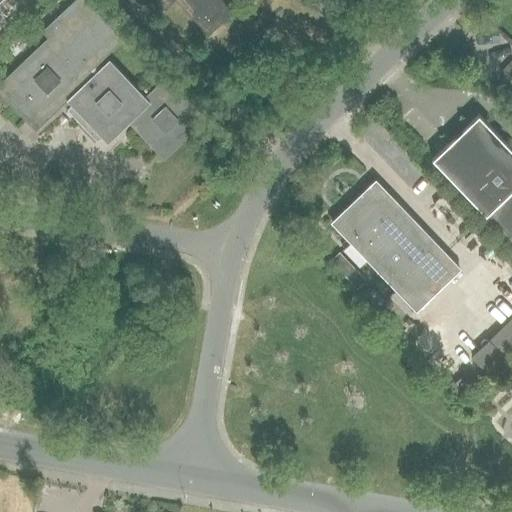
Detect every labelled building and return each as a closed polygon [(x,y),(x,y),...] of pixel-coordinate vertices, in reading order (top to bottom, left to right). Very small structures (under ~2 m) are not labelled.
[(56,38),(3,88),(35,121),(67,91),(89,69),(120,39),(82,0),(75,0),(58,17),(48,27),(47,28),(56,38)] [(155,0),(165,10),(175,0),(203,29),(204,28),(225,9),(217,0),(155,0)] [(89,69),(67,91),(76,101),(68,109),(98,141),(128,113),(139,102),(108,68),(98,78),(89,69)] [(139,102),(128,113),(163,150),(196,119),(165,86),(143,106),(139,102)] [(511,243),(511,151),(477,115),(431,160),(485,215),(511,243)] [(416,311),(460,268),(375,181),(331,223),(416,311)] [(511,317),(473,355),(490,373),(511,352),(511,317)]
